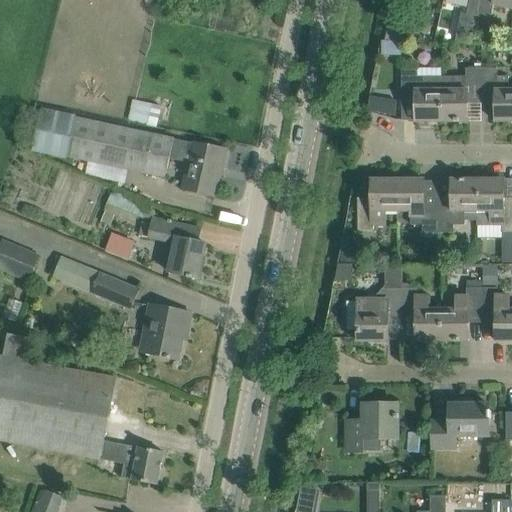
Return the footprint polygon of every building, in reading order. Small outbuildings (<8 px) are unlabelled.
[(473,42),(477,23),(482,0),(468,0),(469,0),(466,13),(461,12),(454,42),(473,42)] [(511,9),(511,0),(482,0),(477,23),(489,26),(494,6),(511,9)] [(182,2),(180,14),(209,20),(212,8),(182,2)] [(443,122),(442,92),(442,78),(418,78),(418,69),(402,69),(402,97),(413,97),(413,104),(416,104),(416,122),(443,122)] [(482,97),(482,69),(466,69),(466,78),(442,78),(442,92),(443,122),(468,122),(468,97),(482,97)] [(511,121),(511,91),(510,92),(510,77),(498,77),(498,69),(482,69),(482,97),(496,97),(496,122),(511,121)] [(372,94),(369,109),(383,112),(386,96),(372,94)] [(223,167),(227,150),(194,143),(176,138),(42,109),(33,148),(167,177),(171,157),(190,161),(184,190),(215,197),(222,166),(223,167)] [(399,212),(399,179),(372,180),(372,205),(358,205),(358,233),(374,233),(375,226),(386,226),(386,212),(399,212)] [(439,233),(438,205),(424,205),(424,179),(399,179),(399,212),(412,212),(412,226),(424,226),(424,233),(439,233)] [(478,212),(478,179),(452,179),(452,205),(438,205),(439,233),(454,234),(454,226),(466,226),(466,212),(478,212)] [(511,234),(511,204),(504,205),(504,179),(478,179),(478,212),(478,226),(503,226),(503,234),(511,234)] [(114,189),(106,210),(135,222),(138,216),(144,218),(150,204),(114,189)] [(199,279),(207,244),(198,242),(201,228),(172,222),(172,221),(154,217),(149,237),(176,243),(169,272),(189,277),(188,278),(193,279),(193,278),(199,279)] [(134,243),(112,235),(106,251),(128,260),(134,243)] [(0,269),(32,282),(43,255),(4,239),(0,248),(0,269)] [(342,250),(342,261),(353,261),(353,250),(342,250)] [(139,289),(102,272),(58,253),(51,273),(94,291),(132,308),(139,289)] [(402,316),(402,289),(402,264),(387,264),(387,299),(358,299),(358,301),(347,301),(347,327),(358,327),(358,342),(388,342),(388,316),(402,316)] [(498,265),(482,265),(482,280),(482,288),(498,288),(498,265)] [(482,316),(482,288),(467,289),(467,297),(456,297),(456,311),(443,311),(443,342),(469,342),(468,316),(482,316)] [(511,341),(511,311),(510,311),(510,297),(498,297),(498,288),(482,288),(482,316),(497,316),(497,341),(511,341)] [(443,342),(443,311),(430,311),(430,297),(418,297),(418,289),(402,289),(402,316),(417,316),(417,342),(443,342)] [(11,297),(4,317),(16,321),(23,302),(11,297)] [(188,330),(192,313),(151,305),(148,320),(152,321),(145,353),(166,357),(166,358),(170,359),(171,358),(179,360),(185,330),(188,330)] [(8,334),(4,356),(31,361),(36,339),(8,334)] [(62,334),(60,341),(76,346),(78,340),(62,334)] [(104,441),(116,378),(31,361),(4,356),(0,355),(0,439),(100,459),(125,463),(122,478),(158,485),(164,452),(139,447),(139,448),(104,441)] [(149,388),(146,401),(158,404),(161,392),(149,388)] [(490,435),(490,419),(492,419),(492,411),(490,411),(489,404),(450,404),(450,422),(433,422),(433,447),(457,447),(457,436),(490,435)] [(398,438),(398,425),(398,405),(364,405),(365,421),(348,421),(348,441),(348,452),(369,452),(369,445),(382,445),(382,439),(398,438)] [(379,511),(380,482),(369,482),(368,511),(379,511)] [(34,511),(58,511),(64,497),(43,489),(34,511)] [(446,511),(446,509),(446,495),(430,495),(430,511),(417,511),(416,511),(446,511)] [(511,511),(511,499),(495,499),(495,511),(511,511)]
